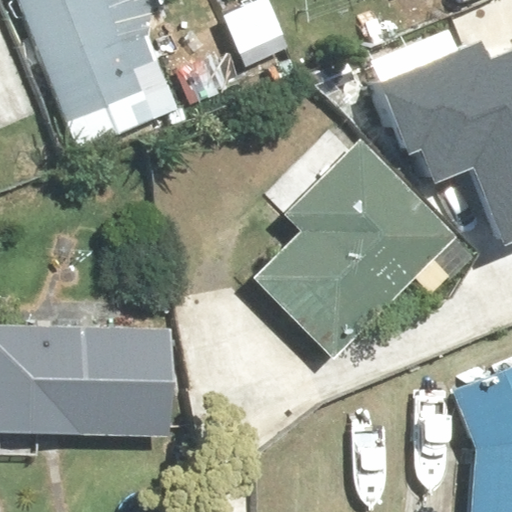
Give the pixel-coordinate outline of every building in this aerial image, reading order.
[(92,0),(1,0),(59,145),(138,114),(92,0)] [(379,89),(414,189),(449,177),(476,254),(511,240),(511,72),(460,91),(450,64),(379,89)] [(447,241),(348,141),(272,216),(288,232),(237,282),(319,366),(447,241)] [(162,328),(0,324),(0,436),(159,440),(162,328)] [(511,511),(511,359),(439,386),(460,444),(455,511),(511,511)]
